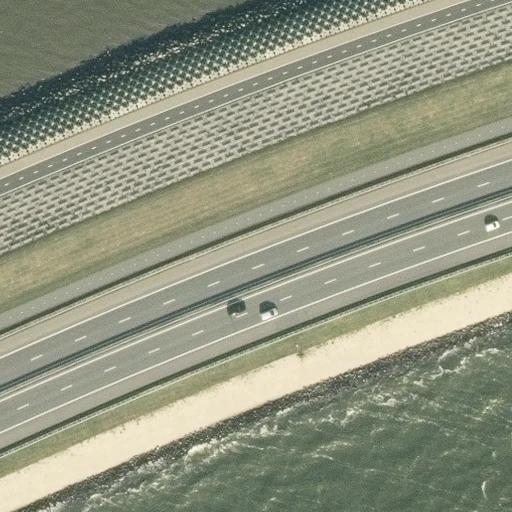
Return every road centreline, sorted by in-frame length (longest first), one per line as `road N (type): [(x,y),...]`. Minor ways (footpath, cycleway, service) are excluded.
road 1 (motorway): [(511,173),(251,267),(0,373)]
road 2 (motorway): [(0,416),(265,305),(511,216)]
